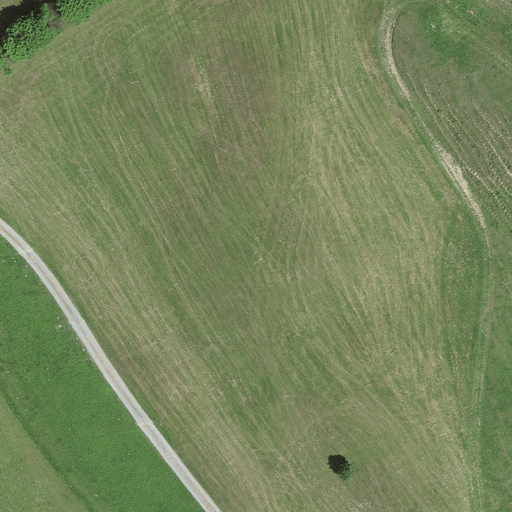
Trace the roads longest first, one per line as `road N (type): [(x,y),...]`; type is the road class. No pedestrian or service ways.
road 1 (track): [(481,511),(476,461),(488,248),(474,205),(387,63),(384,26),(405,0)]
road 2 (track): [(0,226),(49,278),(103,366),(217,511)]
